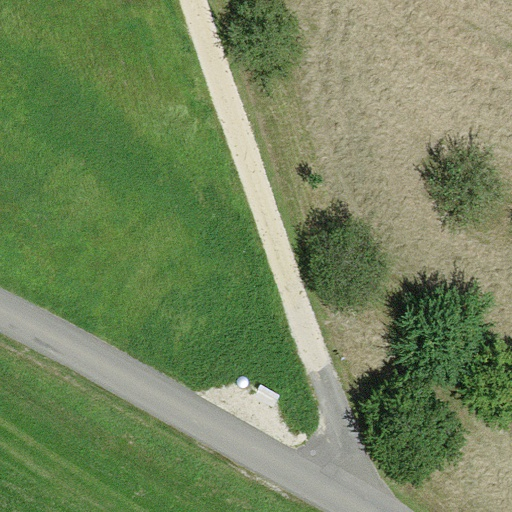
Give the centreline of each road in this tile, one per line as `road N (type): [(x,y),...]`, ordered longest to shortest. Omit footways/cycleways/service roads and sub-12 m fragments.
road 1 (track): [(187,0),(322,374),(360,511)]
road 2 (unclassified): [(356,511),(0,321)]
